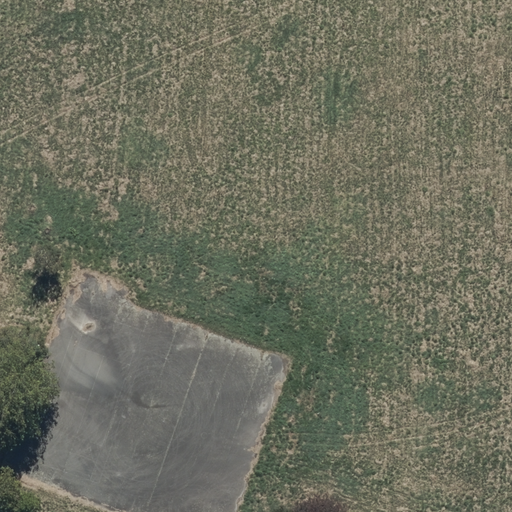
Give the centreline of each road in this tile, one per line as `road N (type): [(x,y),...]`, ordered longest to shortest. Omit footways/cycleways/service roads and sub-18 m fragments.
road 1 (residential): [(11,511),(42,463),(62,394),(74,0)]
road 2 (unknown): [(62,394),(446,408)]
road 3 (unknown): [(445,511),(448,178)]
